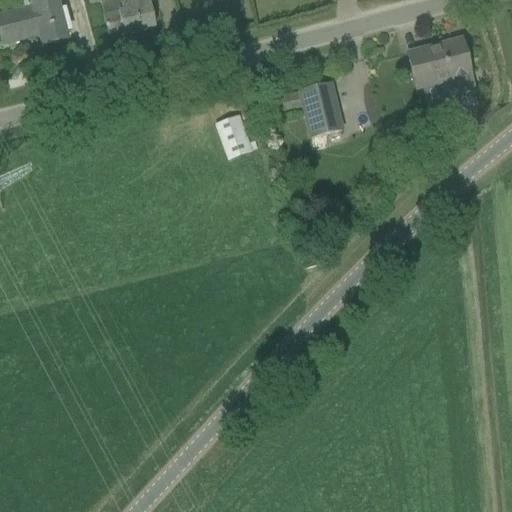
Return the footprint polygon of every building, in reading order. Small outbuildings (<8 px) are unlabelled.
[(67,41),(55,0),(48,0),(28,5),(29,9),(0,16),(0,39),(2,47),(39,37),(41,48),(67,41)] [(154,30),(148,6),(146,0),(113,0),(112,0),(88,0),(90,8),(100,6),(108,40),(123,37),(154,30)] [(426,52),(407,57),(416,91),(450,83),(454,98),(473,93),(469,78),(470,77),(461,42),(440,48),(441,50),(427,54),(426,52)] [(331,86),(297,94),(308,141),(342,133),(331,86)] [(228,163),(250,154),(247,146),(237,119),(215,128),(228,163)] [(296,207),(292,199),(286,202),(290,210),(296,207)]
